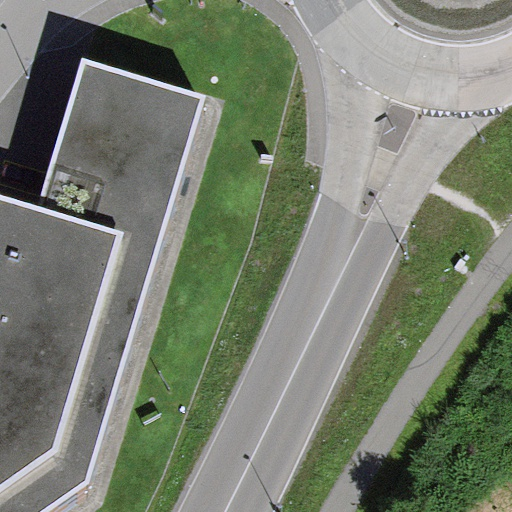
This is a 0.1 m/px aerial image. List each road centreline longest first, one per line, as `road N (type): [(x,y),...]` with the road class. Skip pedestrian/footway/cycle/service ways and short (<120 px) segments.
road 1 (track): [(336,511),(436,346),(511,254)]
road 2 (primary): [(347,263),(231,511)]
road 3 (primary): [(347,263),(484,76)]
road 4 (primary): [(360,38),(347,263)]
road 5 (primary): [(360,38),(417,71),(484,76)]
